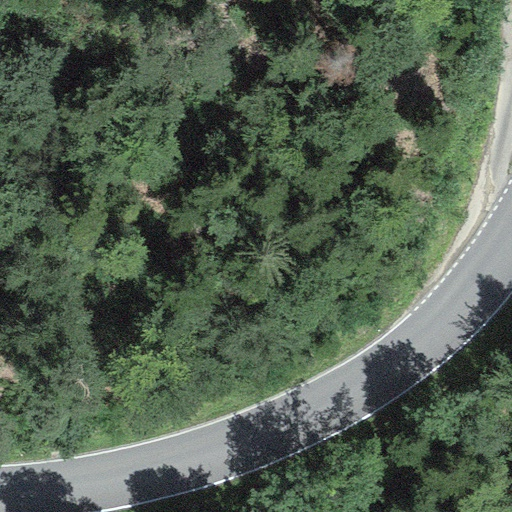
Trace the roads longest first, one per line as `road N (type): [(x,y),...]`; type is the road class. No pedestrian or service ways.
road 1 (tertiary): [(511,240),(416,352),(268,434),(90,473),(0,482)]
road 2 (track): [(461,305),(511,48)]
